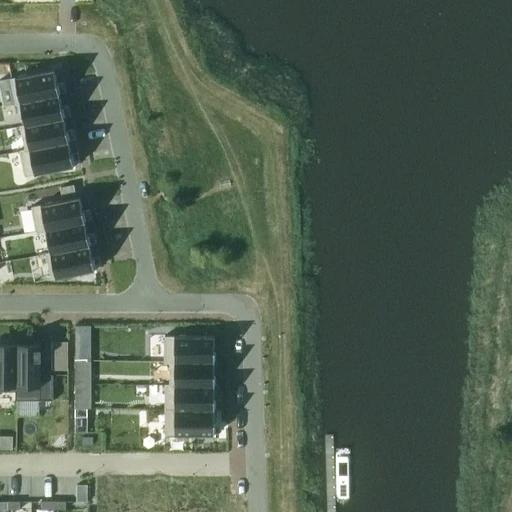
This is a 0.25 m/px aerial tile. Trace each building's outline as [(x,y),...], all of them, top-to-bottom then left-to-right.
[(22,99),(61,91),(56,66),(17,74),(22,99)] [(61,91),(22,99),(27,123),(66,115),(61,91)] [(66,115),(27,123),(32,146),(71,138),(66,115)] [(71,138),(32,146),(37,171),(76,163),(71,138)] [(15,179),(0,181),(0,225),(4,244),(28,239),(15,179)] [(60,187),(63,200),(76,197),(74,184),(60,187)] [(80,196),(31,206),(37,233),(46,231),(85,223),(80,196)] [(85,223),(46,231),(50,251),(89,243),(85,223)] [(50,251),(46,252),(51,279),(95,270),(89,243),(50,251)] [(165,335),(165,362),(169,363),(214,363),(214,335),(165,335)] [(0,390),(15,391),(15,400),(16,400),(16,343),(0,342),(0,390)] [(16,343),(16,400),(53,400),(53,374),(41,374),(41,343),(16,343)] [(52,343),(52,357),(67,357),(67,343),(52,343)] [(88,361),(88,353),(76,353),(76,361),(88,361)] [(76,369),(88,369),(88,361),(76,361),(76,369)] [(169,363),(170,383),(214,383),(214,363),(169,363)] [(165,383),(165,409),(214,409),(214,383),(170,383),(165,383)] [(76,409),(88,409),(88,401),(76,401),(76,409)] [(76,409),(76,417),(88,417),(88,409),(76,409)] [(165,409),(165,434),(214,434),(214,409),(165,409)] [(77,484),(77,501),(87,501),(87,484),(77,484)] [(20,509),(20,501),(8,501),(8,509),(20,509)] [(42,509),(54,509),(54,501),(42,501),(42,509)] [(66,509),(66,501),(54,501),(54,509),(66,509)]
